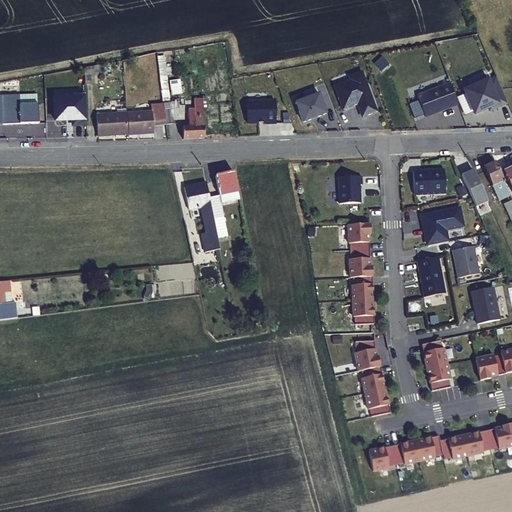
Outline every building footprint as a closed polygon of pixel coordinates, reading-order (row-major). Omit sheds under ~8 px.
[(85,67),(85,81),(95,81),(95,73),(105,73),(105,63),(85,67)] [(349,77),(350,81),(334,87),(343,109),(357,104),(362,117),(376,112),(361,73),(349,77)] [(488,108),(505,100),(495,76),(486,80),(483,74),(473,81),(474,84),(462,89),(473,112),(487,106),(488,108)] [(424,117),(457,105),(449,84),(416,96),(424,117)] [(13,117),(8,92),(7,92),(2,93),(5,118),(13,117)] [(318,94),(295,103),(302,123),(310,119),(310,118),(317,115),(318,117),(326,114),(318,94)] [(202,110),(203,99),(199,99),(193,100),(195,127),(181,128),(182,139),(204,138),(204,133),(203,122),(202,110)] [(276,99),(247,99),(247,120),(265,120),(265,121),(276,121),(276,99)] [(161,105),(161,102),(148,103),(149,109),(124,111),(125,132),(150,130),(150,123),(164,122),(161,105)] [(171,109),(182,107),(182,102),(161,105),(164,122),(172,121),(171,109)] [(94,112),(95,134),(125,132),(124,111),(124,110),(94,112)] [(73,139),(85,138),(85,118),(73,119),(73,139)] [(499,201),(511,196),(498,167),(498,166),(496,161),(483,167),(499,201)] [(414,195),(445,193),(444,169),(413,171),(414,195)] [(487,201),(473,169),(461,175),(475,206),(487,201)] [(234,172),(215,176),(219,195),(233,192),(234,196),(239,195),(234,172)] [(339,204),(360,203),(359,185),(362,185),(361,176),(338,177),(339,204)] [(205,252),(220,249),(217,237),(213,217),(209,197),(206,183),(183,188),(188,210),(200,207),(206,233),(201,234),(205,252)] [(209,197),(213,217),(223,215),(219,195),(209,197)] [(511,200),(503,204),(511,222),(511,200)] [(428,245),(448,241),(446,230),(463,226),(460,207),(420,215),(422,226),(424,225),(424,228),(426,229),(427,235),(426,236),(428,245)] [(217,237),(227,235),(223,215),(213,217),(217,237)] [(370,235),(369,224),(347,225),(348,244),(350,244),(350,252),(351,260),(349,260),(350,278),(353,278),(353,286),(352,286),(352,301),(353,317),(354,317),(355,324),(374,319),(373,301),(372,277),(372,267),(370,267),(369,251),(369,235),(370,235)] [(474,246),(452,250),(458,278),(479,273),(474,246)] [(438,256),(416,261),(423,297),(445,293),(438,256)] [(11,303),(8,280),(0,281),(0,303),(0,304),(11,303)] [(493,287),(471,292),(473,305),(474,304),(475,308),(474,309),(477,324),(500,319),(493,287)] [(421,345),(427,368),(431,391),(450,387),(449,379),(450,379),(447,364),(443,348),(442,349),(440,340),(421,345)] [(374,349),(374,341),(355,342),(356,353),(354,354),(358,372),(361,371),(363,379),(361,379),(365,394),(368,410),(370,409),(371,417),(390,413),(385,390),(380,367),(378,357),(376,357),(374,349)] [(494,357),(493,355),(480,358),(486,380),(490,379),(490,378),(505,374),(511,372),(511,349),(500,352),(501,355),(494,357)] [(502,428),(501,428),(507,448),(511,446),(511,423),(501,426),(502,428)] [(507,448),(501,428),(439,441),(438,436),(368,452),(373,472),(388,469),(388,467),(396,465),(403,464),(404,465),(419,462),(435,458),(435,457),(443,455),(444,460),(451,458),(452,460),(467,456),(483,453),(483,451),(490,450),(498,448),(498,450),(507,448)]
